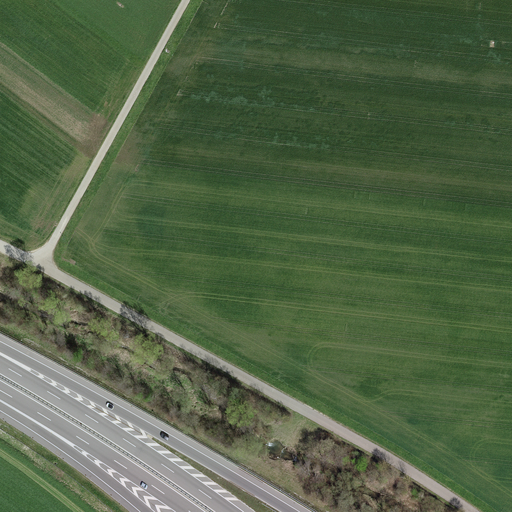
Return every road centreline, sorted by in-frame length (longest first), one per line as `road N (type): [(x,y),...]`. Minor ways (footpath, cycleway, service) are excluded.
road 1 (track): [(0,241),(278,394),(470,511)]
road 2 (motorway): [(292,511),(154,429),(0,352)]
road 3 (track): [(187,0),(44,264)]
road 4 (motorway): [(230,511),(0,364)]
road 5 (motorway): [(0,390),(190,511)]
road 6 (motorway): [(0,399),(146,511)]
